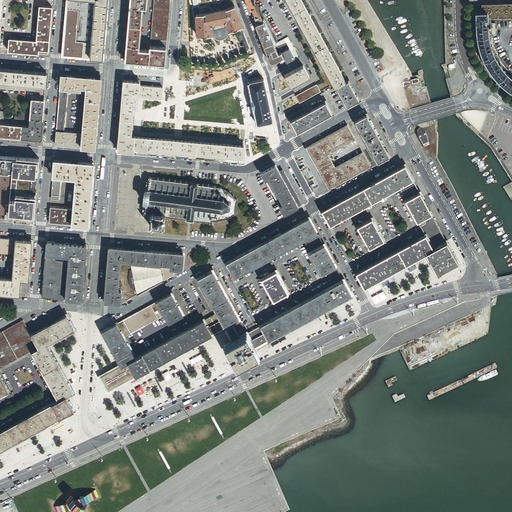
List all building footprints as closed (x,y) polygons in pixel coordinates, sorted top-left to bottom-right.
[(88,56),(91,60),(96,1),(92,1),(88,44),(77,43),(80,0),(68,0),(63,54),(73,55),(77,55),(88,56)] [(88,44),(92,1),(83,0),(80,0),(77,43),(88,44)] [(99,60),(104,0),(83,0),(92,1),(96,1),(91,60),(99,60)] [(108,0),(104,0),(99,60),(103,61),(108,0)] [(165,64),(165,61),(130,58),(133,18),(134,0),(130,0),(125,61),(165,64)] [(130,58),(165,61),(166,48),(162,48),(162,47),(155,47),(150,47),(149,51),(146,50),(139,49),(139,42),(140,42),(140,35),(141,19),(142,19),(142,12),(142,8),(146,8),(147,4),(147,0),(134,0),(133,18),(130,58)] [(245,0),(249,9),(251,8),(257,6),(255,1),(253,1),(252,0),(245,0)] [(286,0),(335,88),(336,87),(346,82),(301,0),(286,0)] [(170,2),(154,1),(151,40),(167,41),(170,2)] [(482,4),(482,13),(487,13),(488,16),(490,16),(490,19),(491,19),(511,18),(511,3),(485,4),(482,4)] [(229,31),(242,26),(234,6),(226,9),(205,14),(196,15),(197,37),(211,36),(211,35),(211,27),(213,24),(223,21),(226,23),(229,31)] [(254,16),(260,14),(259,11),(257,6),(251,8),(252,10),(254,16)] [(39,51),(49,52),(52,9),(40,8),(39,16),(39,19),(38,32),(38,35),(37,42),(37,43),(34,42),(22,41),(18,41),(10,40),(9,53),(39,55),(39,51)] [(490,16),(488,16),(487,13),(482,13),(476,13),(477,27),(474,27),(474,37),(477,37),(478,43),(479,46),(480,51),(477,52),(482,62),(484,61),(487,67),(489,70),(492,74),(490,76),(492,78),(494,81),(497,84),(499,82),(499,83),(502,86),(503,85),(503,86),(502,87),(502,89),(503,90),(505,91),(506,91),(507,89),(511,92),(511,73),(509,71),(506,68),(503,63),(500,59),(497,53),(494,46),(493,41),(492,35),(496,35),(496,23),(491,23),(491,19),(490,19),(490,16)] [(259,23),(264,21),(263,19),(262,18),(260,14),(254,16),(256,19),(256,20),(257,20),(259,23)] [(212,36),(213,38),(215,39),(217,40),(218,40),(221,41),(222,40),(224,40),(226,38),(228,36),(228,35),(229,34),(229,31),(226,23),(223,21),(213,24),(211,27),(211,35),(211,36),(212,36)] [(264,47),(274,43),(272,38),(271,37),(272,36),(269,31),(269,32),(268,29),(266,24),(265,24),(264,21),(259,23),(255,25),(264,47)] [(292,53),(295,58),(297,57),(298,56),(298,55),(288,37),(274,43),(276,48),(287,43),(292,53)] [(279,54),(276,48),(274,43),(264,47),(270,62),(273,63),(284,58),(281,52),(279,54)] [(285,57),(288,62),(289,63),(295,58),(292,53),(289,54),(285,57)] [(284,75),(291,86),(309,76),(303,65),(291,72),(284,75)] [(47,75),(0,70),(0,83),(14,84),(18,85),(34,86),(37,86),(46,87),(47,75)] [(87,89),(88,78),(62,76),(61,90),(67,90),(80,91),(80,89),(87,89)] [(92,150),(98,79),(88,78),(87,89),(83,136),(82,149),(92,150)] [(102,79),(98,79),(92,150),(95,150),(102,79)] [(264,81),(264,79),(262,79),(262,80),(250,82),(248,82),(248,84),(249,84),(251,96),(254,111),(256,123),(256,125),(257,125),(258,125),(259,124),(266,123),(271,122),(272,122),(273,121),(272,120),(269,107),(270,107),(267,93),(264,81)] [(243,160),(243,157),(182,152),(177,151),(171,151),(122,147),(123,131),(124,127),(126,104),(127,84),(139,85),(140,81),(124,80),(119,130),(118,150),(177,155),(243,160)] [(359,100),(348,81),(346,82),(336,87),(347,105),(347,106),(359,100)] [(134,97),(138,97),(139,85),(127,84),(126,104),(134,105),(134,97)] [(162,99),(163,87),(139,85),(138,97),(162,99)] [(317,94),(313,86),(296,96),(300,103),(317,94)] [(83,136),(87,89),(80,89),(80,91),(76,135),(83,136)] [(67,90),(61,90),(59,107),(66,108),(67,90)] [(0,138),(41,142),(44,102),(32,101),(30,128),(15,127),(11,127),(0,125),(0,138)] [(297,132),(332,113),(326,101),(305,113),(291,120),(297,132)] [(124,127),(132,128),(134,105),(126,104),(124,127)] [(355,121),(378,163),(390,156),(367,114),(355,121)] [(65,116),(58,116),(57,133),(64,134),(65,116)] [(329,189),(370,167),(364,155),(334,171),(324,153),(354,136),(347,125),(306,148),(329,189)] [(131,132),(132,128),(124,127),(123,131),(122,147),(171,151),(172,139),(131,135),(131,132)] [(424,148),(431,145),(426,132),(425,131),(424,131),(423,130),(421,130),(420,130),(418,131),(418,132),(417,133),(417,134),(417,135),(417,136),(424,148)] [(56,147),(82,149),(83,136),(76,135),(64,134),(57,133),(56,147)] [(355,139),(354,136),(324,153),(334,171),(364,155),(363,152),(335,167),(328,154),(355,139)] [(182,152),(184,140),(178,139),(172,139),(171,151),(177,151),(182,152)] [(182,152),(243,157),(244,145),(184,140),(182,152)] [(0,171),(9,172),(9,171),(12,171),(13,157),(0,155),(0,171)] [(39,159),(13,157),(12,171),(9,206),(35,208),(39,159)] [(84,226),(90,163),(54,160),(53,176),(61,177),(76,178),(74,209),(50,207),(49,223),(84,226)] [(94,163),(90,163),(84,226),(88,226),(94,163)] [(261,172),(265,179),(268,177),(267,174),(277,168),(275,165),(261,172)] [(399,187),(413,179),(405,165),(322,210),(330,225),(399,187)] [(284,205),(288,212),(301,204),(282,169),(279,171),(277,168),(267,174),(268,177),(284,205)] [(52,195),(59,196),(61,177),(53,176),(52,195)] [(186,219),(186,220),(188,221),(188,220),(191,221),(193,221),(194,220),(198,221),(197,222),(198,222),(198,221),(203,221),(203,222),(204,222),(209,222),(210,223),(210,222),(216,221),(216,222),(217,222),(217,221),(221,220),(221,221),(221,220),(226,219),(226,220),(226,219),(230,217),(230,218),(231,217),(230,217),(234,215),(235,215),(235,214),(235,210),(236,210),(236,209),(235,209),(236,205),(237,205),(236,205),(236,200),(237,200),(236,200),(233,197),(234,196),(233,196),(230,193),(230,192),(229,192),(226,190),(225,189),(225,190),(221,188),(221,187),(221,188),(214,187),(215,186),(215,185),(214,186),(209,185),(209,184),(208,184),(208,185),(203,185),(203,184),(202,185),(198,184),(198,183),(197,183),(196,183),(196,184),(193,183),(192,183),(193,182),(192,182),(191,182),(191,183),(187,183),(187,182),(186,182),(181,182),(181,181),(180,181),(180,182),(175,181),(175,180),(175,181),(170,180),(169,179),(169,180),(164,180),(164,179),(163,179),(163,180),(158,179),(158,178),(158,179),(151,178),(150,177),(150,178),(149,178),(149,179),(149,181),(148,181),(147,181),(147,185),(148,185),(148,189),(146,189),(145,189),(145,192),(146,193),(145,199),(144,198),(143,202),(145,202),(146,202),(146,206),(145,206),(145,207),(144,207),(143,210),(145,210),(145,212),(144,212),(144,213),(145,213),(144,214),(145,214),(146,214),(150,214),(150,216),(151,216),(151,225),(150,224),(150,226),(151,226),(151,227),(151,228),(153,228),(153,227),(156,227),(161,227),(161,229),(163,229),(163,228),(163,227),(165,227),(165,225),(163,225),(164,221),(165,220),(165,219),(164,219),(164,218),(164,217),(165,217),(170,217),(170,218),(171,217),(175,218),(175,219),(176,219),(176,218),(181,219),(182,220),(182,219),(186,219)] [(268,177),(265,179),(279,205),(280,206),(284,205),(268,177)] [(406,200),(420,192),(413,179),(399,187),(406,200)] [(424,218),(432,214),(420,192),(406,200),(417,221),(424,218)] [(34,216),(35,208),(9,206),(9,211),(14,212),(14,215),(13,220),(30,221),(31,215),(34,216)] [(434,218),(433,215),(425,219),(424,218),(417,221),(421,228),(427,224),(426,222),(434,218)] [(309,218),(227,263),(235,277),(303,240),(317,232),(309,218)] [(447,242),(434,218),(426,222),(427,224),(421,228),(425,236),(425,235),(433,250),(447,242)] [(384,240),(372,219),(358,227),(369,248),(384,240)] [(322,242),(317,232),(303,240),(308,249),(322,242)] [(425,236),(356,273),(364,287),(433,250),(425,235),(425,236)] [(0,253),(14,255),(16,239),(0,237),(0,253)] [(32,240),(16,239),(14,255),(13,271),(22,272),(29,272),(32,240)] [(78,300),(83,245),(47,242),(46,254),(69,256),(66,299),(78,300)] [(322,274),(336,266),(322,242),(308,249),(322,274)] [(459,263),(447,242),(433,250),(364,287),(366,291),(428,257),(437,274),(459,263)] [(87,245),(83,245),(78,300),(82,300),(87,245)] [(105,302),(108,302),(109,290),(113,251),(183,257),(183,253),(109,247),(105,302)] [(170,264),(170,268),(174,268),(182,269),(183,257),(113,251),(109,290),(117,291),(118,285),(119,270),(120,260),(170,264)] [(42,297),(66,299),(69,256),(46,254),(42,297)] [(122,264),(130,265),(161,267),(170,268),(170,264),(120,260),(119,270),(120,270),(122,266),(122,264)] [(131,267),(130,265),(122,264),(122,266),(120,270),(119,270),(118,285),(119,285),(120,286),(122,285),(124,290),(121,291),(121,299),(127,300),(136,295),(136,293),(135,289),(133,290),(129,282),(128,279),(129,270),(131,270),(131,267)] [(161,267),(130,265),(131,267),(131,270),(129,270),(128,279),(129,282),(133,290),(135,289),(136,293),(136,295),(163,280),(161,267)] [(170,268),(161,267),(163,280),(174,274),(174,268),(170,268)] [(217,313),(220,318),(223,323),(226,321),(228,325),(232,323),(239,319),(212,271),(198,278),(217,313)] [(288,292),(277,271),(262,279),(274,300),(288,292)] [(21,279),(29,280),(29,272),(22,272),(21,278),(21,279)] [(0,293),(20,295),(21,279),(21,278),(13,278),(0,276),(0,293)] [(268,340),(351,294),(344,280),(261,325),(261,326),(265,333),(268,340)] [(120,303),(121,299),(121,291),(117,291),(109,290),(108,302),(120,303)] [(183,314),(171,293),(157,301),(157,302),(161,308),(165,315),(169,322),(183,314)] [(353,298),(351,294),(268,340),(255,347),(257,350),(353,298)] [(157,310),(161,308),(157,302),(117,324),(124,337),(161,317),(157,310)] [(213,322),(220,318),(217,313),(210,316),(213,322)] [(66,315),(32,334),(39,348),(43,346),(41,343),(69,328),(67,324),(71,322),(66,315)] [(213,322),(210,316),(204,320),(210,330),(216,327),(213,322)] [(223,323),(220,318),(213,322),(216,327),(223,323)] [(242,326),(239,319),(232,323),(236,330),(242,326)] [(23,320),(0,332),(0,368),(32,351),(32,352),(39,348),(32,334),(31,334),(23,320)] [(204,320),(135,357),(125,363),(129,371),(132,370),(133,372),(210,330),(204,320)] [(74,329),(71,322),(67,324),(69,328),(41,343),(43,346),(47,344),(74,329)] [(225,327),(223,323),(216,327),(210,330),(133,372),(132,370),(129,371),(125,363),(121,365),(101,376),(108,391),(225,327)] [(117,324),(116,323),(109,327),(111,331),(108,332),(125,363),(135,357),(124,337),(117,324)] [(236,330),(232,323),(228,325),(233,334),(237,331),(236,330)] [(225,327),(232,341),(236,339),(234,336),(233,334),(228,325),(225,327)] [(246,332),(242,326),(236,330),(237,331),(238,334),(240,336),(246,332)] [(265,333),(261,326),(247,333),(251,340),(265,333)] [(102,331),(121,365),(125,363),(108,332),(111,331),(109,327),(102,331)] [(251,349),(255,347),(251,340),(247,333),(240,337),(236,339),(238,343),(231,346),(239,360),(253,353),(251,349)] [(255,347),(268,340),(265,333),(251,340),(255,347)] [(259,354),(257,350),(255,347),(251,349),(253,353),(239,360),(231,346),(238,343),(236,339),(232,341),(225,345),(237,366),(259,354)] [(73,392),(47,344),(43,346),(68,390),(61,394),(62,397),(66,395),(66,396),(73,392)] [(68,390),(43,346),(39,348),(32,352),(59,399),(62,397),(61,394),(68,390)] [(0,395),(9,390),(0,374),(0,395)] [(74,409),(66,396),(66,395),(62,397),(66,404),(63,406),(65,409),(0,445),(0,449),(21,438),(74,409)] [(66,404),(62,397),(59,399),(0,431),(0,445),(65,409),(63,406),(66,404)]
